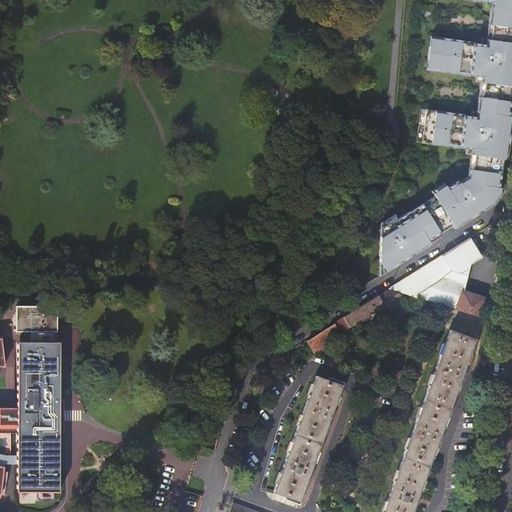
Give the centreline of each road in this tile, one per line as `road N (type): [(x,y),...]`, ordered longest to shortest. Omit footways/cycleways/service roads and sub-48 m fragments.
road 1 (residential): [(487,218),(252,367),(208,511)]
road 2 (secondary): [(511,309),(490,511)]
